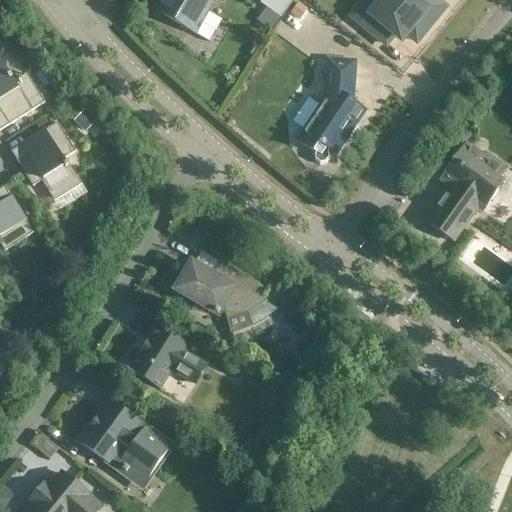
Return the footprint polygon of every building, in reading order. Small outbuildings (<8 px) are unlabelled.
[(161,0),(155,12),(188,31),(187,32),(196,37),(209,14),(206,12),(213,0),(161,0)] [(422,37),(445,9),(433,0),(366,0),(352,18),(366,30),(365,31),(374,39),(376,37),(386,46),(394,35),(401,41),(411,28),(422,37)] [(297,4),(289,15),(299,22),(307,11),(297,4)] [(256,23),(270,32),(279,19),(265,9),(256,23)] [(0,131),(45,104),(27,75),(14,83),(12,79),(12,78),(10,75),(0,59),(0,131)] [(308,104),(292,127),(302,134),(297,142),(312,152),(315,153),(313,156),(314,162),(320,166),(326,164),(330,159),(328,153),(329,151),(335,156),(348,137),(350,138),(358,126),(356,125),(365,112),(349,100),(350,91),(353,91),(355,63),(327,61),(325,91),(329,94),(318,111),(308,104)] [(85,113),(73,124),(85,136),(97,125),(85,113)] [(44,119),(36,125),(39,129),(47,124),(44,119)] [(21,147),(11,153),(12,154),(13,153),(27,174),(25,176),(32,188),(43,181),(55,200),(79,185),(68,168),(66,164),(66,165),(63,161),(75,153),(57,124),(45,132),(45,131),(21,146),(21,147)] [(462,151),(456,150),(446,163),(449,169),(446,173),(445,173),(439,182),(450,189),(426,223),(453,243),(478,208),(483,212),(498,190),(494,187),(506,169),(488,156),(486,159),(466,145),(462,151)] [(11,198),(4,188),(3,189),(4,191),(0,193),(0,245),(4,252),(33,234),(26,222),(11,198)] [(481,250),(477,260),(492,267),(485,282),(505,292),(511,277),(511,254),(477,238),(473,246),(481,250)] [(192,265),(176,291),(196,303),(192,311),(193,311),(194,311),(196,311),(197,311),(198,312),(199,312),(201,312),(202,312),(205,312),(207,312),(209,312),(211,312),(218,316),(221,311),(224,310),(230,335),(232,335),(233,334),(235,334),(237,333),(239,333),(240,332),(242,332),(244,331),(245,331),(247,330),(248,329),(250,329),(244,316),(245,316),(246,315),(247,315),(248,314),(250,313),(251,313),(253,312),(254,311),(255,310),(257,309),(258,309),(259,308),(261,307),(262,306),(263,305),(264,304),(266,303),(253,295),(257,287),(219,264),(212,277),(192,265)] [(319,322),(305,326),(310,349),(324,346),(319,322)] [(130,372),(159,390),(171,370),(195,385),(206,368),(182,353),(186,346),(156,327),(139,353),(141,354),(130,372)] [(174,447),(109,400),(77,444),(120,475),(121,474),(120,473),(122,471),(126,474),(128,470),(147,484),(174,447)] [(51,483),(47,480),(44,483),(45,484),(29,504),(28,503),(25,507),(29,510),(27,511),(98,511),(99,510),(101,511),(104,508),(90,497),(91,496),(88,493),(87,494),(63,475),(64,474),(61,471),(51,483)]
